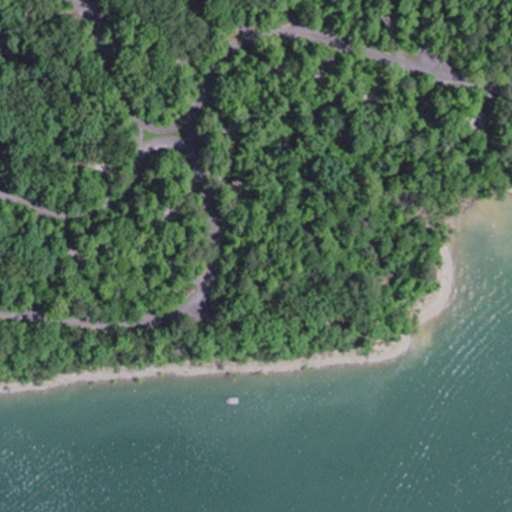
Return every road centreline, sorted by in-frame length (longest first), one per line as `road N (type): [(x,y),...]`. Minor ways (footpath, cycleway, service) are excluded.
road 1 (residential): [(511,86),(446,80),(303,36),(263,36),(219,73),(192,121),(216,263),(204,288),(178,310),(144,322),(0,314)]
road 2 (residential): [(65,0),(94,32),(118,81),(136,136),(138,175),(122,202),(87,216),(52,215),(0,198)]
